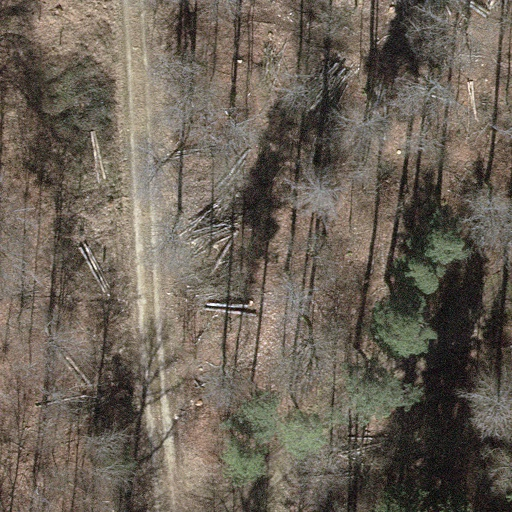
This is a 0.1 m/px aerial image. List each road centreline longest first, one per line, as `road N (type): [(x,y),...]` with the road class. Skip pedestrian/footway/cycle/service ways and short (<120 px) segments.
road 1 (track): [(182,511),(140,0)]
road 2 (track): [(511,271),(254,459),(243,476)]
